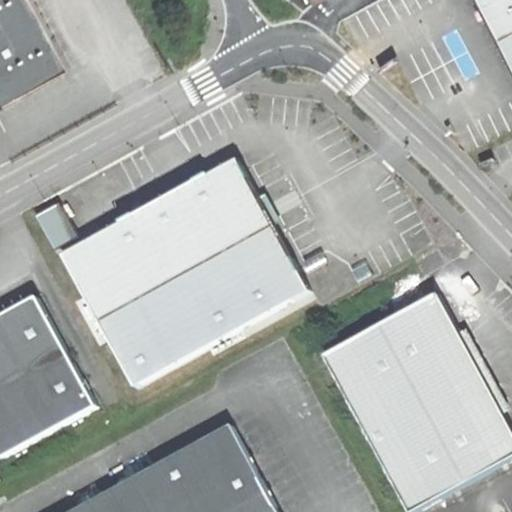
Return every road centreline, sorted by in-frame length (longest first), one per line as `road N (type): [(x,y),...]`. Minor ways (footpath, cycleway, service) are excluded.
road 1 (unclassified): [(284,32),(0,195)]
road 2 (unclassified): [(511,242),(444,164),(284,32)]
